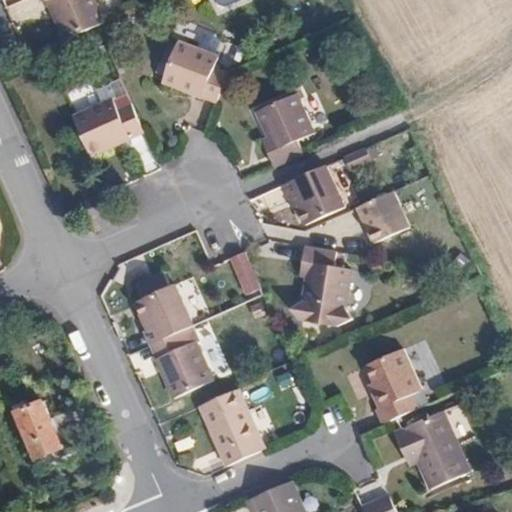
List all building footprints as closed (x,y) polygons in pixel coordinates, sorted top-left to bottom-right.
[(71,41),(109,24),(98,0),(46,0),(49,5),(54,3),(71,41)] [(220,110),(232,85),(219,78),(222,69),(182,53),(170,86),(170,90),(220,110)] [(273,164),(305,150),(300,136),(314,129),(296,89),(257,106),(268,131),(262,135),(273,164)] [(145,135),(131,104),(118,110),(114,101),(74,119),(92,159),(145,135)] [(146,137),(135,140),(144,171),(156,167),(146,137)] [(347,206),(328,164),(283,184),(290,200),(294,198),(301,211),(299,212),(305,224),(347,206)] [(413,223),(396,187),(359,204),(375,241),(413,223)] [(118,206),(110,191),(93,199),(99,214),(118,206)] [(336,267),(336,254),(306,250),(302,278),(305,278),(302,307),(289,316),(297,327),(344,333),(360,324),(350,313),(355,269),(336,267)] [(231,259),(246,298),(266,290),(250,251),(231,259)] [(149,349),(194,329),(174,288),(137,305),(148,331),(142,335),(149,349)] [(184,350),(179,335),(149,349),(172,401),(212,383),(195,345),(184,350)] [(388,422),(428,405),(398,339),(352,361),(373,409),(380,406),(388,422)] [(233,465),(271,449),(244,386),(206,404),(233,465)] [(63,447),(44,403),(17,413),(37,458),(63,447)] [(433,417),(428,405),(388,422),(415,481),(459,462),(439,414),(433,417)] [(303,511),(290,483),(242,505),(245,511),(303,511)] [(395,511),(390,500),(367,511),(395,511)]
